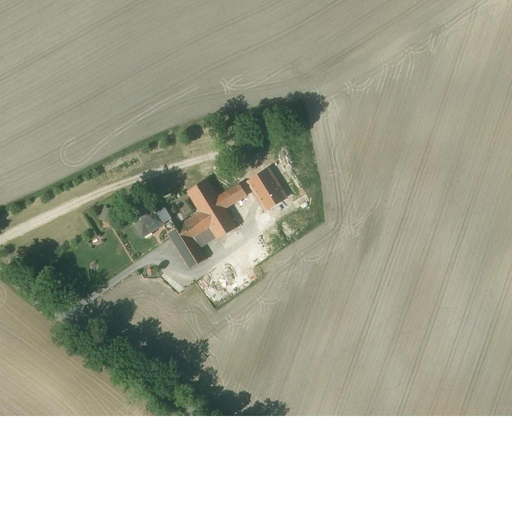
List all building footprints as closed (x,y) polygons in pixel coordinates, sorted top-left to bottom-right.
[(201,213),(184,223),(200,249),(217,239),(218,240),(237,228),(225,209),(247,196),(212,138),(194,149),(222,195),(218,197),(220,201),(201,213)] [(269,142),(268,141),(266,141),(264,141),(262,142),(261,143),(260,143),(259,144),(258,145),(258,146),(257,147),(257,148),(257,150),(257,152),(258,153),(258,155),(260,156),(261,157),(262,158),(265,159),(266,159),(268,159),(269,158),(271,158),(272,157),(273,156),(274,154),(275,153),(275,151),(275,150),(275,148),(274,147),(274,145),(273,144),(271,142),(269,142)] [(271,158),(246,173),(251,181),(249,183),(266,210),(303,187),(281,152),(272,157),(271,158)] [(207,180),(188,192),(201,213),(220,201),(218,197),(207,180)] [(157,213),(153,206),(132,219),(143,237),(143,236),(143,235),(155,228),(156,229),(163,225),(168,232),(176,227),(165,208),(157,213)] [(114,212),(105,208),(100,220),(110,223),(114,212)] [(168,232),(167,233),(190,270),(207,260),(200,249),(184,223),(176,227),(168,232)]
